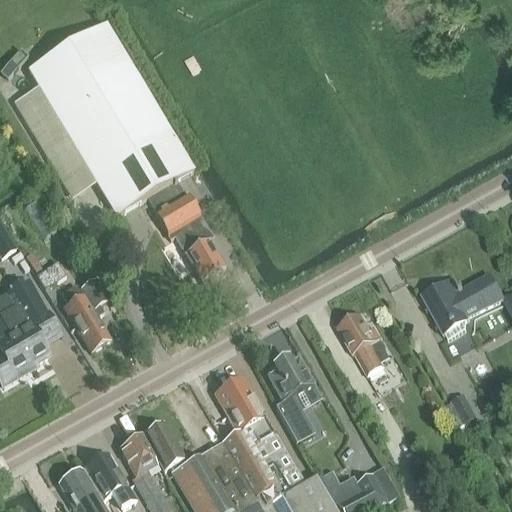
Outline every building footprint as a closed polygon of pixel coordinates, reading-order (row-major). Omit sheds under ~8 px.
[(106,28),(28,75),(116,221),(147,202),(179,183),(194,174),(106,28)] [(179,183),(147,202),(156,217),(155,218),(171,244),(175,241),(186,259),(202,287),(225,273),(209,245),(196,224),(201,221),(179,183)] [(0,228),(0,259),(2,262),(16,254),(0,228)] [(57,270),(37,282),(45,295),(64,282),(57,270)] [(423,303),(444,341),(469,328),(467,326),(504,305),(490,280),(463,295),(462,293),(460,294),(457,288),(449,293),(447,289),(423,303)] [(95,284),(80,293),(93,313),(99,310),(108,304),(95,284)] [(35,370),(50,361),(42,349),(59,339),(29,288),(6,301),(14,314),(0,322),(0,387),(3,394),(37,374),(35,370)] [(76,289),(61,298),(69,310),(64,313),(91,357),(110,345),(97,322),(104,317),(99,310),(93,313),(80,293),(79,294),(76,289)] [(384,372),(381,367),(389,363),(379,346),(382,345),(375,334),(371,337),(363,322),(338,335),(353,361),(354,360),(367,382),(384,372)] [(276,375),(268,380),(283,407),(276,411),(297,447),(314,437),(302,415),(294,401),(314,390),(299,362),(297,363),(298,365),(294,367),(293,365),(291,366),(288,362),(287,363),(275,370),(273,371),(276,375)] [(302,488),(243,385),(216,400),(239,439),(225,447),(261,511),(331,511),(314,481),(302,488)] [(463,399),(451,405),(463,426),(474,420),(463,399)] [(188,468),(166,429),(144,441),(161,470),(169,466),(175,476),(188,468)] [(141,441),(120,453),(129,468),(129,467),(137,480),(148,473),(157,468),(141,441)] [(261,511),(225,447),(188,468),(175,476),(172,477),(191,511),(261,511)] [(86,475),(105,507),(114,501),(120,511),(126,511),(135,507),(109,462),(86,475)] [(137,480),(134,482),(150,511),(169,511),(148,473),(137,480)] [(104,511),(83,475),(59,489),(72,511),(104,511)] [(362,496),(339,508),(340,511),(369,511),(386,503),(373,479),(357,487),(362,496)]
